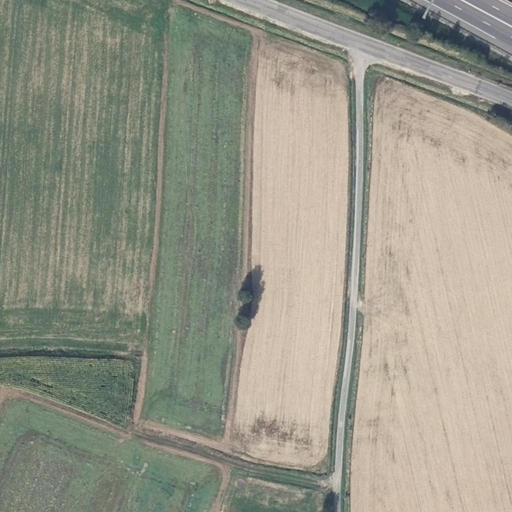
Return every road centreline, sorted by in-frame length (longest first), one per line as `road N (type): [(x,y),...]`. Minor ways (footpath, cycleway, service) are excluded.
road 1 (unclassified): [(364,47),(339,511)]
road 2 (tertiary): [(364,47),(511,101)]
road 3 (tertiary): [(246,0),(364,47)]
